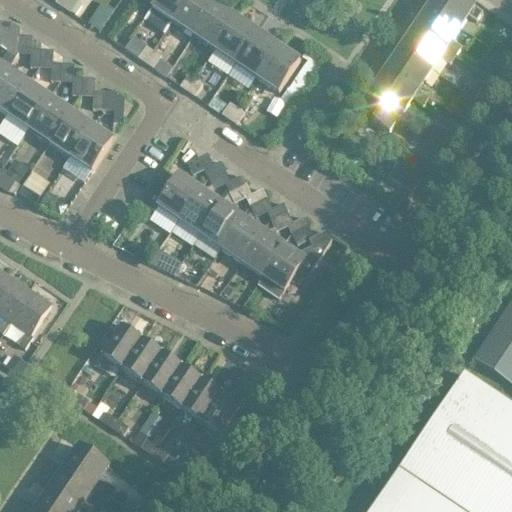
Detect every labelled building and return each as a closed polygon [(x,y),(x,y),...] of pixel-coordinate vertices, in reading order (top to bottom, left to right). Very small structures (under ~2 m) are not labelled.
[(56,0),(53,5),(60,10),(66,0),(56,0)] [(71,0),(66,0),(60,10),(67,15),(76,3),(71,0)] [(171,25),(187,0),(156,0),(149,11),(171,25)] [(192,39),(213,7),(202,0),(187,0),(171,25),(192,39)] [(429,0),(422,0),(419,5),(457,31),(465,19),(474,25),(481,15),(458,0),(432,0),(431,1),(429,0)] [(449,43),(457,31),(419,5),(413,13),(420,18),(411,30),(454,59),(460,50),(449,43)] [(213,53),(234,21),(213,7),(192,39),(213,53)] [(234,67),(255,36),(234,21),(213,53),(234,67)] [(0,68),(6,72),(16,58),(18,31),(10,25),(0,24),(0,51),(4,55),(0,61),(0,68)] [(448,68),(454,59),(411,30),(403,43),(396,39),(391,47),(429,72),(437,60),(448,68)] [(255,81),(276,50),(255,36),(234,67),(255,81)] [(500,60),(506,51),(494,44),(489,52),(500,60)] [(392,59),(383,72),(415,93),(429,72),(391,47),(385,55),(392,59)] [(143,50),(136,62),(142,66),(150,55),(143,50)] [(298,64),(276,50),(255,81),(276,96),(298,64)] [(29,52),(29,58),(28,70),(37,71),(38,53),(29,52)] [(483,60),(495,68),(500,60),(489,52),(483,60)] [(142,66),(150,71),(158,60),(150,55),(142,66)] [(278,102),(288,109),(314,71),(304,64),(278,102)] [(50,66),(50,72),(49,84),(57,85),(59,67),(50,66)] [(6,72),(0,80),(0,114),(5,118),(27,86),(6,72)] [(426,101),(415,93),(383,72),(375,85),(368,80),(362,89),(401,114),(409,102),(420,109),(426,101)] [(185,95),(193,83),(186,79),(178,90),(185,95)] [(69,98),(79,99),(80,80),(71,80),(69,98)] [(193,83),(185,95),(192,100),(200,88),(193,83)] [(472,102),(478,93),(466,85),(460,94),(472,102)] [(27,86),(5,118),(26,132),(48,100),(27,86)] [(401,114),(362,89),(357,97),(364,101),(355,115),(386,136),(401,114)] [(91,112),(100,113),(101,94),(92,94),(91,112)] [(113,95),(101,94),(100,113),(111,114),(111,126),(119,126),(121,101),(113,95)] [(466,110),(472,102),(460,94),(455,102),(466,110)] [(48,100),(26,132),(47,146),(69,114),(48,100)] [(227,123),(235,112),(228,107),(220,118),(227,123)] [(235,112),(227,123),(234,128),(242,117),(235,112)] [(68,160),(89,128),(69,114),(47,146),(68,160)] [(444,143),(449,135),(437,127),(432,135),(444,143)] [(89,128),(68,160),(60,171),(82,185),(111,143),(89,128)] [(426,144),(438,152),(444,143),(432,135),(426,144)] [(132,145),(125,160),(139,167),(147,152),(132,145)] [(202,172),(206,180),(222,172),(218,164),(202,172)] [(23,175),(8,166),(1,178),(16,187),(23,175)] [(396,167),(386,181),(409,198),(419,184),(396,167)] [(16,187),(1,178),(0,177),(0,190),(11,197),(17,188),(16,187)] [(139,207),(151,215),(155,209),(176,224),(198,192),(176,178),(169,188),(157,180),(139,207)] [(223,186),(227,194),(243,186),(239,178),(223,186)] [(37,201),(21,190),(17,196),(33,207),(37,201)] [(198,238),(219,206),(198,192),(176,224),(198,238)] [(244,200),(248,208),(264,200),(260,192),(244,200)] [(45,213),(46,211),(54,200),(45,194),(37,207),(45,213)] [(54,200),(46,211),(57,219),(65,208),(54,200)] [(198,238),(218,252),(240,220),(219,206),(198,238)] [(265,214),(269,223),(285,215),(281,206),(265,214)] [(240,220),(218,252),(240,266),(261,234),(240,220)] [(285,228),(289,237),(306,229),(302,220),(285,228)] [(261,234),(240,266),(260,280),(281,249),(261,234)] [(281,249),(260,280),(255,288),(276,302),(296,273),(306,280),(330,244),(329,244),(328,245),(324,235),(306,243),(310,250),(294,257),(281,249)] [(179,266),(166,258),(158,271),(171,278),(179,266)] [(4,278),(0,284),(0,320),(1,321),(0,322),(0,336),(0,337),(8,326),(8,325),(6,324),(27,293),(4,278)] [(8,325),(8,326),(23,336),(16,347),(23,352),(31,340),(29,338),(50,308),(27,293),(6,324),(8,325)] [(511,300),(471,362),(511,388),(511,300)] [(99,359),(120,373),(141,342),(120,328),(99,359)] [(141,342),(120,373),(140,386),(161,355),(141,342)] [(159,400),(180,369),(161,355),(140,386),(159,400)] [(23,369),(9,360),(3,369),(17,378),(21,372),(23,369)] [(179,413),(200,382),(180,369),(159,400),(179,413)] [(511,511),(511,410),(462,376),(370,511),(511,511)] [(220,396),(200,382),(179,413),(199,427),(220,396)] [(76,396),(70,405),(81,412),(87,404),(76,396)] [(218,439),(208,453),(220,461),(229,447),(220,441),(241,410),(220,396),(199,427),(218,439)] [(110,431),(115,423),(104,415),(98,423),(110,431)] [(115,423),(110,431),(121,439),(126,430),(115,423)] [(149,458),(155,449),(144,442),(138,450),(149,458)] [(101,485),(98,483),(107,469),(76,448),(62,469),(93,490),(93,489),(97,492),(96,493),(108,501),(114,492),(102,484),(101,485)] [(155,449),(149,458),(161,466),(166,457),(155,449)] [(93,490),(62,469),(48,489),(79,510),(80,509),(83,511),(100,511),(89,504),(88,505),(84,503),(93,490)] [(183,469),(178,477),(189,485),(195,476),(183,469)] [(80,509),(79,510),(48,489),(35,509),(39,511),(83,511),(80,509)]
